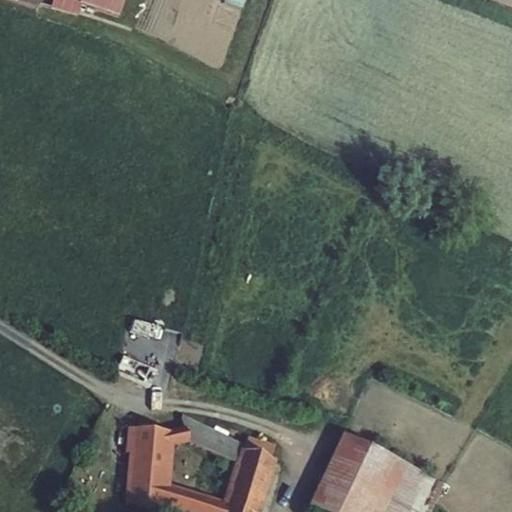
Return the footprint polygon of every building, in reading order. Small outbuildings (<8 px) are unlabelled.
[(82,5),(118,18),(123,0),(53,0),(51,10),(78,17),(82,5)] [(157,373),(122,358),(116,375),(150,389),(157,373)] [(239,452),(271,460),(275,446),(248,438),(245,446),(182,417),(179,423),(183,429),(189,445),(233,464),(235,465),(239,452)] [(174,447),(174,446),(169,434),(126,429),(124,456),(127,456),(124,505),(162,511),(161,511),(261,511),(277,462),(271,460),(239,451),(239,452),(235,465),(233,464),(221,502),(170,487),(174,447)] [(169,434),(174,446),(174,447),(189,445),(183,429),(168,432),(169,434)] [(312,511),(385,511),(407,467),(342,437),(307,509),(312,511)] [(431,511),(443,487),(407,467),(385,511),(431,511)]
